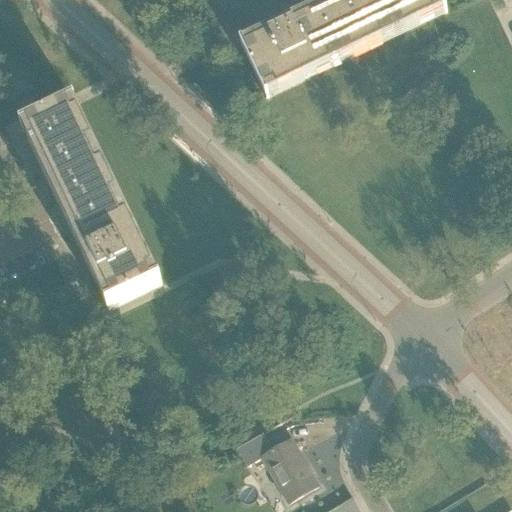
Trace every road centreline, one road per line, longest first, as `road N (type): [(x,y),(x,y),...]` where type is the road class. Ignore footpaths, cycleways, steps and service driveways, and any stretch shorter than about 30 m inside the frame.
road 1 (unclassified): [(421,344),(50,0)]
road 2 (unclassified): [(378,511),(353,467),(394,378),(421,344)]
road 3 (unclassified): [(511,440),(421,344)]
road 4 (residential): [(0,258),(47,236),(15,168)]
